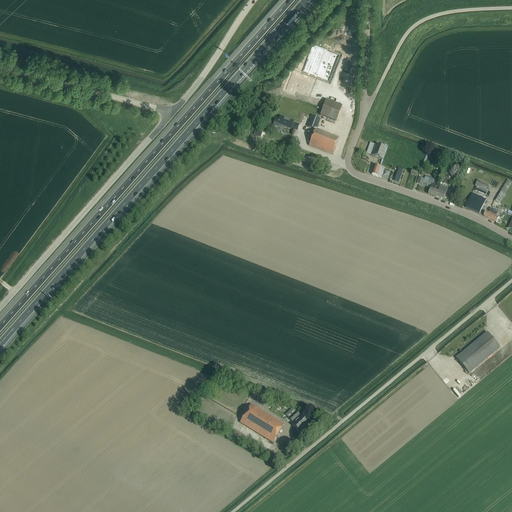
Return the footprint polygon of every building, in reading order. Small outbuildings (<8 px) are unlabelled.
[(354,59),(313,44),(303,71),(293,67),(284,91),(294,94),(296,90),(309,95),(316,77),(343,87),(354,59)] [(336,121),(341,106),(326,100),(320,115),(336,121)] [(332,155),(339,137),(316,129),(320,120),(312,116),(307,127),(315,130),(309,146),(332,155)] [(293,122),(280,117),(279,119),(275,118),(272,126),(276,127),(277,124),(282,126),(291,129),(291,128),(297,130),(299,125),(293,122)] [(383,147),(379,146),(375,144),(370,156),(383,160),(385,155),(388,146),(384,144),(383,147)] [(431,155),(432,152),(433,151),(428,150),(420,172),(422,173),(428,154),(431,155)] [(381,178),(382,173),(384,168),(375,165),(371,175),(381,178)] [(398,169),(394,181),(398,182),(403,171),(398,169)] [(437,192),(440,186),(439,185),(437,192),(434,191),(437,184),(433,182),(435,179),(425,176),(424,180),(418,178),(416,183),(422,185),(423,182),(431,185),(428,194),(436,197),(437,192)] [(499,186),(502,180),(497,177),(494,183),(499,186)] [(486,191),(489,185),(482,182),(478,180),(476,186),(486,191)] [(498,203),(511,183),(506,180),(494,200),(498,203)] [(443,200),(445,195),(446,191),(447,188),(440,186),(437,192),(436,197),(443,200)] [(480,214),(482,210),(486,200),(472,194),(466,208),(480,214)] [(498,212),(491,209),(489,213),(486,212),(484,216),(496,222),(501,212),(499,211),(498,212)] [(81,262),(90,251),(88,249),(79,260),(81,262)] [(469,374),(500,348),(490,336),(487,332),(456,358),(459,362),(469,374)] [(283,425),(279,422),(251,405),(240,423),(268,440),(272,442),(272,443),(273,443),(284,425),(283,424),(283,425)] [(293,423),(300,416),(296,411),(289,418),(293,423)] [(299,432),(307,424),(301,417),(292,425),(299,432)]
